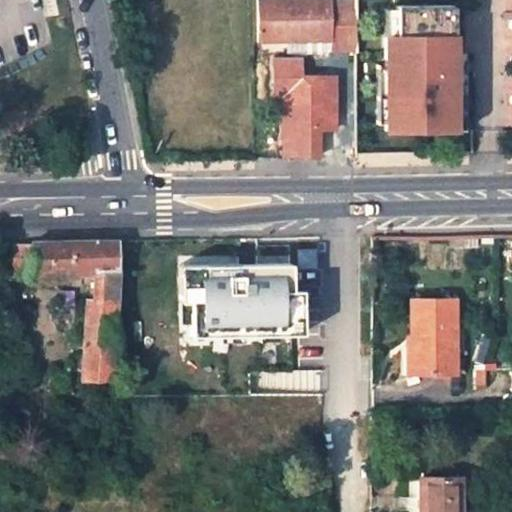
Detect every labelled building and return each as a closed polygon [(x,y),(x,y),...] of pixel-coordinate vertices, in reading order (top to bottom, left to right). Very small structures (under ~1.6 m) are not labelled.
[(288,52),(326,52),(327,50),(353,49),(353,0),(336,0),(256,0),(257,41),(288,41),(288,52)] [(451,48),(450,4),(395,5),(395,8),(395,37),(384,37),(383,67),(383,77),(388,77),(388,96),(383,96),(384,129),(452,128),(451,60),(441,60),(441,47),(451,48)] [(384,8),(384,37),(395,37),(395,8),(384,8)] [(462,129),(461,47),(451,48),(441,47),(441,60),(451,60),(452,128),(462,129)] [(375,67),(375,96),(383,96),(388,96),(388,77),(383,77),(383,67),(375,67)] [(375,129),(384,129),(383,96),(375,96),(375,129)] [(350,138),(320,138),(320,148),(349,148),(350,138)] [(93,270),(115,272),(116,241),(83,242),(26,243),(25,275),(93,270)] [(0,243),(0,274),(4,275),(25,275),(26,243),(0,243)] [(221,335),(258,334),(272,334),(288,333),(287,263),(286,263),(257,263),(256,263),(245,264),(235,264),(187,265),(188,301),(189,335),(221,335)] [(110,380),(115,272),(93,270),(92,300),(84,300),(80,378),(110,380)] [(453,374),(453,298),(409,299),(410,337),(417,337),(417,374),(453,374)] [(406,337),(406,374),(417,374),(417,337),(410,337),(406,337)] [(0,428),(20,432),(22,419),(0,415),(0,428)] [(394,435),(394,418),(370,418),(369,435),(394,435)] [(77,425),(42,422),(40,462),(73,465),(77,425)] [(470,492),(469,477),(420,478),(419,511),(461,511),(461,492),(470,492)] [(419,511),(420,479),(408,479),(408,511),(419,511)]
